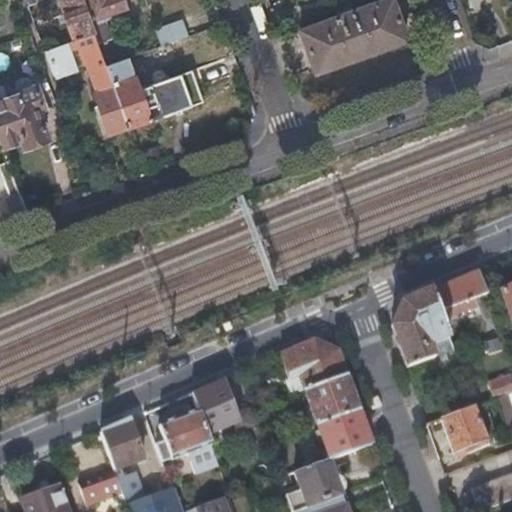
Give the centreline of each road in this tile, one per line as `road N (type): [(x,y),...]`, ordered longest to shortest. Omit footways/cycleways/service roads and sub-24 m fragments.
road 1 (residential): [(352,305),(0,456)]
road 2 (residential): [(0,250),(289,145)]
road 3 (residential): [(352,305),(427,511)]
road 4 (residential): [(289,145),(468,81)]
road 5 (residential): [(511,235),(352,305)]
road 6 (residential): [(239,0),(289,145)]
